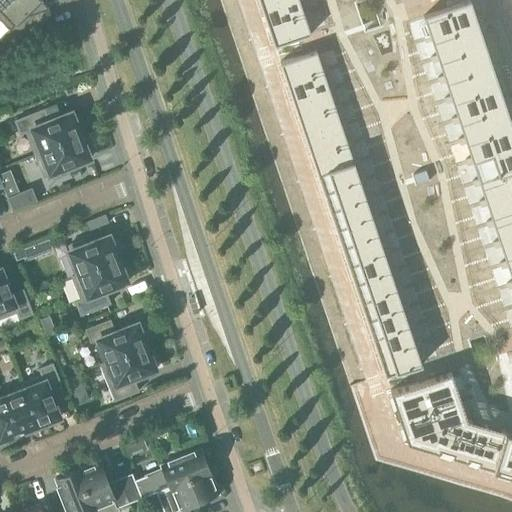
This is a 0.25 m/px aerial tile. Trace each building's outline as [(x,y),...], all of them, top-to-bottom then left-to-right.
[(12,0),(0,12),(0,19),(9,30),(23,17),(49,7),(41,0),(12,0)] [(0,0),(0,12),(12,0),(0,0)] [(280,0),(261,7),(267,25),(303,13),(303,11),(299,0),(280,0)] [(469,0),(463,0),(422,14),(429,33),(430,36),(477,20),(469,0)] [(303,13),(267,25),(274,44),(310,32),(304,15),(303,13)] [(477,20),(430,36),(431,39),(435,53),(436,56),(483,40),(477,20)] [(483,40),(436,56),(438,59),(442,73),(443,76),(490,61),(483,40)] [(316,50),(280,62),(286,81),(322,69),(322,67),(316,50)] [(435,53),(429,55),(431,61),(438,59),(436,56),(435,53)] [(490,61),(443,76),(444,80),(449,94),(450,97),(497,81),(490,61)] [(322,69),(286,81),(292,99),(328,87),(328,85),(323,71),(322,69)] [(442,73),(436,76),(438,82),(444,80),(443,76),(442,73)] [(497,81),(450,97),(451,100),(456,114),(457,117),(504,102),(497,81)] [(328,87),(292,99),(298,118),(334,105),(334,103),(329,89),(328,87)] [(449,94),(443,96),(445,102),(451,100),(450,97),(449,94)] [(504,102),(457,117),(458,121),(463,135),(464,138),(511,122),(504,102)] [(334,105),(298,118),(304,136),(341,124),(340,122),(335,107),(334,105)] [(40,152),(85,134),(79,119),(74,120),(71,112),(49,121),(44,109),(14,120),(20,134),(26,132),(34,155),(40,153),(40,152)] [(456,114),(450,117),(452,123),(458,121),(457,117),(456,114)] [(511,125),(511,122),(464,138),(465,141),(470,155),(471,158),(511,144),(511,125)] [(341,124),(304,136),(311,154),(347,142),(346,140),(341,125),(341,124)] [(91,149),(85,134),(40,152),(40,153),(34,155),(43,177),(51,174),(53,180),(69,173),(67,168),(90,159),(87,151),(91,149)] [(463,135),(457,137),(459,143),(465,141),(464,138),(463,135)] [(347,142),(311,154),(317,173),(353,161),(352,159),(347,144),(347,142)] [(511,144),(471,158),(472,161),(477,177),(478,180),(511,168),(511,144)] [(470,155),(464,157),(466,164),(472,161),(471,158),(470,155)] [(353,161),(317,173),(323,191),(359,179),(359,177),(354,163),(353,161)] [(412,173),(415,183),(428,179),(425,168),(412,173)] [(511,168),(478,180),(479,183),(484,197),(485,200),(511,191),(511,168)] [(477,177),(471,179),(473,185),(479,183),(478,180),(477,177)] [(359,179),(323,191),(329,209),(365,197),(365,195),(360,181),(359,179)] [(13,211),(37,201),(31,188),(7,198),(9,203),(12,210),(13,211)] [(511,191),(485,200),(486,203),(491,218),(492,221),(511,213),(511,191)] [(365,197),(329,209),(335,227),(371,215),(371,213),(366,199),(365,197)] [(484,197),(478,199),(480,205),(486,203),(485,200),(484,197)] [(511,213),(492,221),(493,224),(498,238),(499,241),(511,236),(511,213)] [(371,215),(335,227),(341,246),(378,234),(377,232),(372,217),(371,215)] [(491,218),(485,220),(487,226),(493,224),(492,221),(491,218)] [(378,234),(341,246),(347,264),(384,252),(383,250),(378,235),(378,234)] [(77,274),(77,275),(123,257),(117,241),(112,243),(109,235),(86,244),(84,239),(68,245),(71,250),(68,251),(77,274)] [(511,236),(499,241),(500,244),(504,259),(506,262),(511,259),(511,236)] [(498,238),(492,240),(494,246),(500,244),(499,241),(498,238)] [(25,262),(37,257),(32,245),(13,253),(16,261),(23,258),(25,262)] [(384,252),(347,264),(354,282),(390,270),(389,268),(384,254),(384,252)] [(129,272),(123,257),(77,275),(77,274),(71,276),(80,298),(74,300),(81,315),(110,303),(105,291),(127,282),(124,274),(129,272)] [(504,259),(498,261),(500,267),(507,265),(506,262),(504,259)] [(0,268),(0,318),(16,312),(19,319),(32,313),(23,289),(11,294),(6,281),(5,281),(0,269),(0,268)] [(390,270),(354,282),(360,300),(396,288),(395,286),(390,272),(390,270)] [(396,288),(360,300),(366,319),(402,306),(401,304),(396,290),(396,288)] [(402,306),(366,319),(372,337),(408,325),(407,323),(403,308),(402,306)] [(105,362),(106,363),(151,345),(145,329),(140,331),(137,323),(115,331),(110,319),(86,329),(91,342),(96,340),(105,362)] [(47,344),(56,341),(49,324),(40,327),(47,344)] [(408,325),(372,337),(378,355),(414,343),(413,341),(409,326),(408,325)] [(0,354),(9,351),(4,339),(0,341),(0,354)] [(414,343),(378,355),(384,374),(421,362),(415,345),(414,343)] [(114,400),(138,391),(133,379),(156,370),(153,362),(157,360),(151,345),(106,363),(105,362),(100,364),(114,400)] [(9,351),(2,354),(5,362),(12,359),(9,351)] [(21,383),(23,389),(24,389),(39,426),(60,418),(55,405),(50,392),(62,387),(52,363),(39,368),(41,375),(21,383)] [(450,369),(390,390),(391,393),(394,391),(399,406),(396,407),(401,423),(404,422),(409,435),(405,436),(407,441),(438,450),(439,446),(452,450),(451,454),(466,458),(467,455),(478,458),(477,461),(495,467),(496,463),(509,467),(508,470),(511,471),(511,409),(509,411),(459,396),(450,369)] [(145,387),(148,394),(159,390),(156,383),(145,387)] [(23,389),(4,397),(19,434),(24,432),(39,426),(24,389),(23,389)] [(19,434),(4,397),(0,398),(0,441),(14,436),(19,434)] [(158,491),(169,486),(210,471),(201,449),(193,452),(193,450),(167,460),(168,462),(160,465),(162,468),(134,480),(141,498),(158,491)] [(114,511),(119,510),(118,507),(129,503),(120,479),(109,483),(100,460),(77,470),(93,511),(114,511)] [(93,511),(77,470),(55,478),(58,486),(56,486),(66,511),(62,511),(93,511)] [(172,511),(219,494),(210,471),(169,486),(158,491),(166,511),(172,511)] [(120,479),(129,503),(141,498),(134,480),(132,474),(120,479)]
